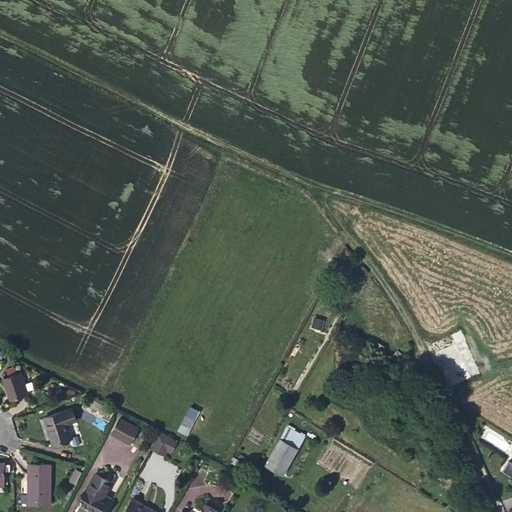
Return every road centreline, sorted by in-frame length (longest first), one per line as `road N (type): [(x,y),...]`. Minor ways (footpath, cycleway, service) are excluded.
road 1 (track): [(511,253),(307,181),(0,36)]
road 2 (track): [(307,181),(401,306),(495,501)]
